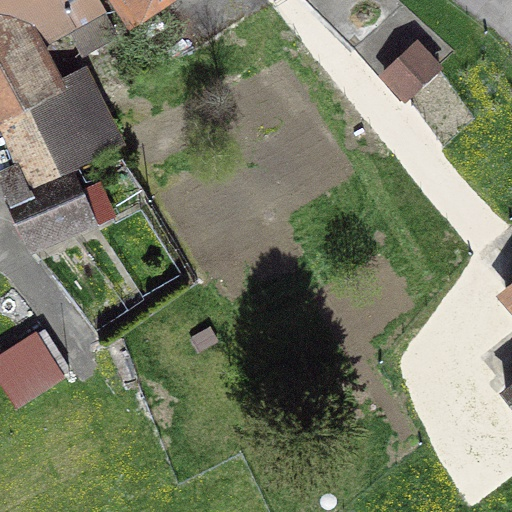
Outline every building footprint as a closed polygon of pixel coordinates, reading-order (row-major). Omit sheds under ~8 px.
[(112,35),(95,3),(93,0),(0,0),(0,112),(6,110),(47,92),(21,43),(61,22),(78,53),(112,35)] [(115,0),(125,14),(127,13),(135,24),(150,13),(143,2),(146,0),(115,0)] [(82,85),(50,97),(47,92),(6,110),(38,184),(108,152),(95,125),(100,122),(82,85)] [(15,168),(0,174),(0,190),(24,244),(104,209),(93,187),(79,194),(71,176),(27,196),(15,168)] [(511,284),(502,293),(511,304),(511,383),(502,392),(511,404),(511,284)] [(58,391),(32,345),(0,362),(0,395),(12,417),(58,391)]
